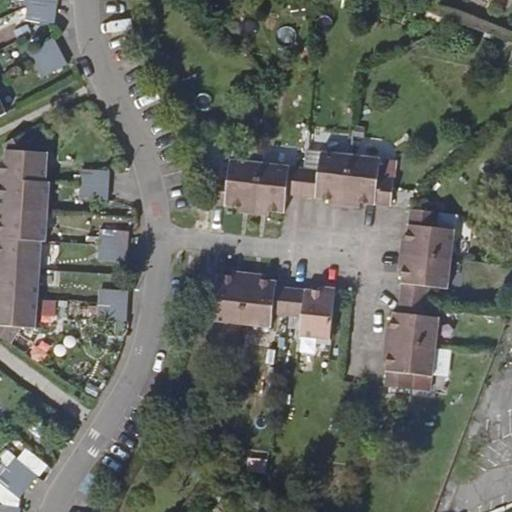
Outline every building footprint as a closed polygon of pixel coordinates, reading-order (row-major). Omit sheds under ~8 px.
[(27,0),(27,4),(56,9),(57,0),(27,0)] [(56,9),(27,4),(24,21),(48,25),(54,26),(56,9)] [(35,65),(62,52),(56,38),(28,52),(35,65)] [(62,52),(35,65),(41,78),(68,65),(62,52)] [(4,142),(8,148),(34,150),(25,131),(4,142)] [(2,162),(2,178),(48,182),(50,151),(34,150),(8,148),(7,162),(2,162)] [(333,202),(348,203),(352,153),(323,151),(321,169),(307,168),(305,193),(333,197),(333,202)] [(363,200),(394,204),(396,176),(381,175),(382,156),(352,153),(348,203),(362,205),(363,200)] [(242,210),(257,212),(262,163),(233,160),(231,176),(215,175),(212,202),(242,205),(242,210)] [(289,191),(305,193),(307,168),(262,163),(257,212),(271,213),(272,208),(287,210),(289,191)] [(88,185),(117,187),(118,173),(89,171),(88,185)] [(52,182),(48,182),(2,178),(1,192),(0,191),(0,207),(50,212),(52,182)] [(117,187),(88,185),(87,200),(116,202),(117,187)] [(398,237),(396,252),(447,258),(451,229),(433,227),(434,208),(409,206),(406,237),(398,237)] [(0,236),(43,240),(48,240),(50,212),(0,207),(0,236)] [(100,245),(129,247),(130,232),(101,231),(100,245)] [(0,265),(41,269),(43,240),(0,236),(0,265)] [(129,247),(100,245),(99,260),(128,262),(129,247)] [(401,267),(397,297),(425,300),(427,286),(444,288),(447,258),(396,252),(395,266),(401,267)] [(203,267),(200,295),(216,297),(214,312),(243,315),(248,265),(234,264),(233,271),(203,267)] [(0,293),(39,297),(41,269),(0,265),(0,293)] [(263,267),(248,265),(243,315),(272,319),(273,312),(287,314),(290,287),(276,285),(277,275),(263,273),(263,267)] [(320,290),(290,287),(287,314),(303,316),(301,333),(331,336),(336,287),(320,285),(320,290)] [(101,302),(130,304),(131,288),(103,286),(101,302)] [(0,323),(20,326),(36,327),(39,297),(0,293),(0,323)] [(381,324),(379,341),(429,346),(433,316),(424,316),(425,300),(397,297),(395,312),(388,311),(386,324),(381,324)] [(130,304),(101,302),(101,317),(129,318),(130,304)] [(276,313),(275,323),(301,326),(302,316),(276,313)] [(0,334),(11,341),(20,326),(0,323),(0,334)] [(331,348),(332,337),(304,336),(304,346),(331,348)] [(383,355),(379,383),(407,387),(408,373),(426,375),(429,346),(379,341),(378,354),(383,355)] [(436,371),(451,373),(455,348),(440,345),(436,371)] [(39,413),(30,425),(52,443),(62,430),(39,413)] [(11,468),(34,487),(44,474),(21,456),(11,468)] [(34,487),(11,468),(1,480),(25,499),(34,487)]
